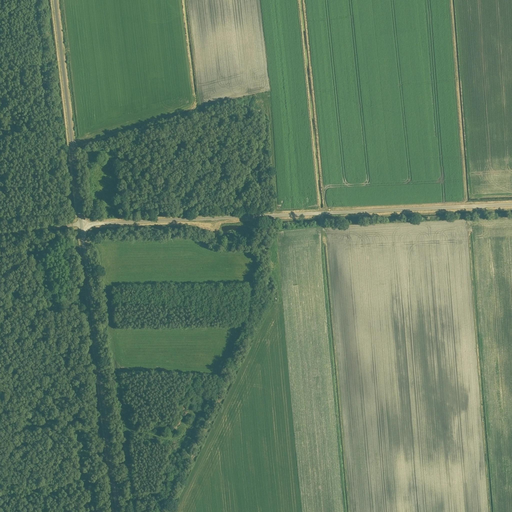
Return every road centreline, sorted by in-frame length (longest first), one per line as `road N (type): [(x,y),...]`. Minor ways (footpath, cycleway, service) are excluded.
road 1 (unclassified): [(81,221),(511,205)]
road 2 (unclassified): [(81,221),(117,511)]
road 3 (unclassified): [(54,0),(81,221)]
